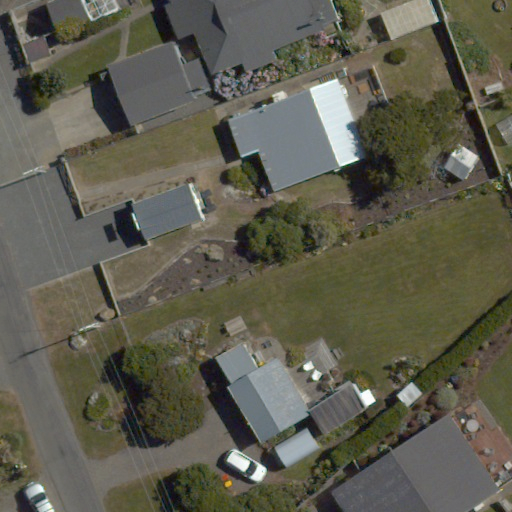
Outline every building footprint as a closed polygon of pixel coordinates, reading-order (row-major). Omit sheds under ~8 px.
[(358,112),(305,0),(235,0),(150,40),(215,179),(358,112)] [(430,0),(393,0),(374,11),(393,47),(442,21),(430,0)] [(208,176),(125,208),(142,251),(224,220),(208,176)] [(279,511),(341,472),(296,403),(212,457),(247,511),(279,511)] [(465,511),(432,464),(363,511),(465,511)]
